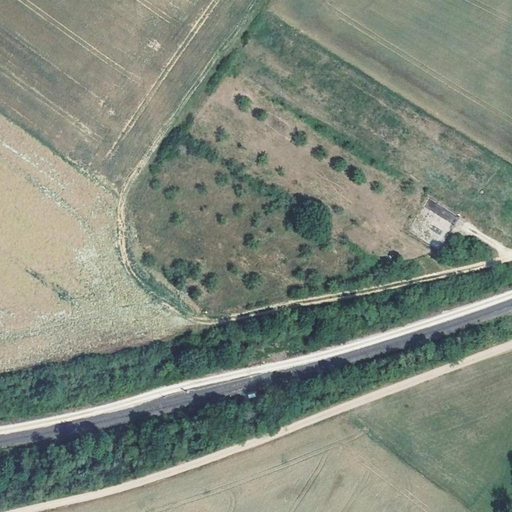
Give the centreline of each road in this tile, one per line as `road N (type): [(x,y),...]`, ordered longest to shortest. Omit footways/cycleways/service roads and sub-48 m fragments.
road 1 (track): [(511,342),(165,474),(23,511)]
road 2 (track): [(511,258),(215,322)]
road 3 (track): [(271,0),(124,210)]
